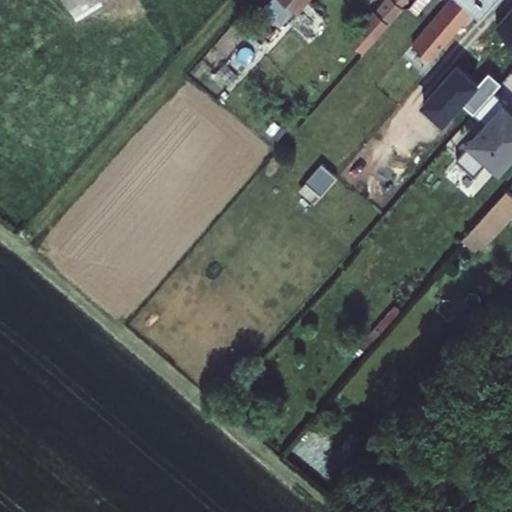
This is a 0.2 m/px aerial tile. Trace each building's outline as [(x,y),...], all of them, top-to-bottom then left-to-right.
[(73,0),(83,13),(101,0),(73,0)] [(262,0),(259,4),(285,27),(303,7),(294,0),(262,0)] [(401,7),(407,0),(395,0),(395,1),(394,0),(388,0),(378,10),(391,22),(403,9),(401,7)] [(432,0),(416,0),(412,5),(421,12),(432,0)] [(446,0),(413,38),(432,55),(478,4),(474,0),(446,0)] [(354,62),(391,22),(378,10),(341,50),(354,62)] [(473,41),(439,79),(471,105),(511,58),(511,18),(485,51),(473,41)] [(238,49),(247,39),(230,24),(188,72),(214,95),(247,57),(238,49)] [(511,113),(511,105),(502,97),(482,119),(496,131),(464,166),(482,182),(497,165),(507,174),(511,168),(511,114),(511,113)] [(508,225),(511,220),(511,189),(493,212),(508,225)]
